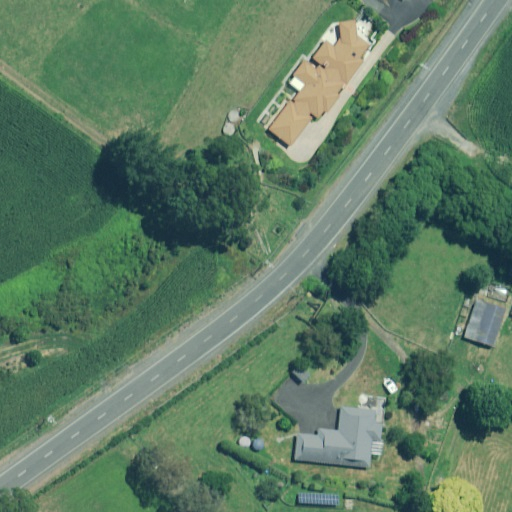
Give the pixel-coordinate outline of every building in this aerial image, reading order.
[(357,37),(355,22),(337,23),(339,40),(333,48),(325,42),(311,59),(319,65),(317,67),(306,59),(287,83),(297,91),(267,130),(290,147),(313,116),(318,120),(363,62),(360,60),(370,47),(357,37)] [(243,113),(232,108),(221,133),(232,138),(243,113)] [(504,311),(476,301),(463,337),(491,347),(504,311)] [(376,411),(340,407),(337,431),(317,429),(317,436),(296,434),(294,460),(368,467),(371,439),(379,440),(381,424),(375,423),(376,411)] [(337,505),(338,496),(298,494),(298,504),(337,505)]
